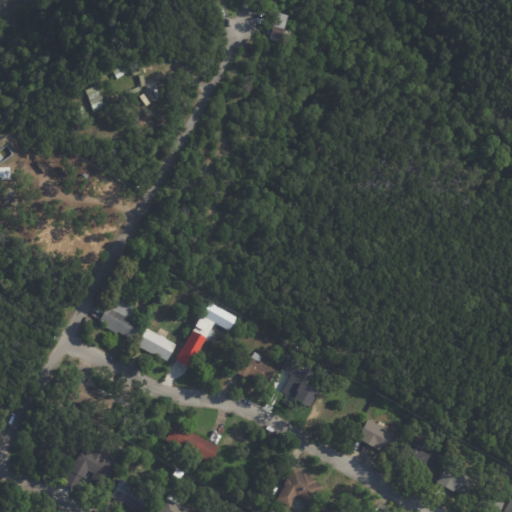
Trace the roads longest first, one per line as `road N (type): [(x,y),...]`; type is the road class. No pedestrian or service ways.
road 1 (residential): [(241,28),(0,443)]
road 2 (residential): [(431,511),(246,409),(164,391),(61,338)]
